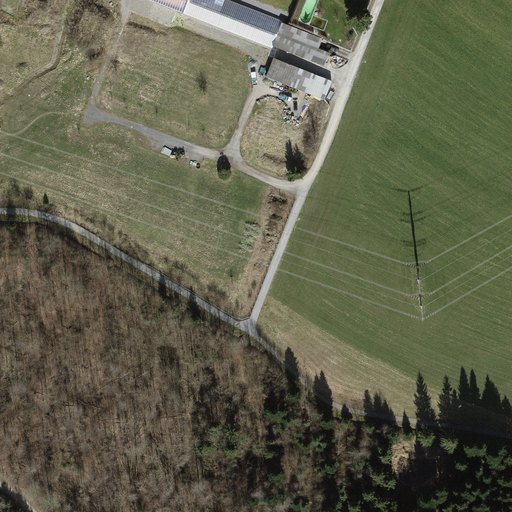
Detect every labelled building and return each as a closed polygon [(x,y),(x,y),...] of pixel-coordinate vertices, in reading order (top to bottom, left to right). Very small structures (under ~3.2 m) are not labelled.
[(189,0),(148,0),(184,14),(189,0)] [(228,0),(189,0),(184,14),(272,48),(273,47),(282,22),(283,21),(228,0)] [(190,28),(133,8),(116,58),(173,77),(190,28)] [(282,22),(273,47),(326,67),(331,53),(319,49),(323,38),(282,22)] [(191,41),(267,68),(273,52),(197,25),(191,41)] [(267,77),(325,99),(332,82),(274,59),(267,77)]
